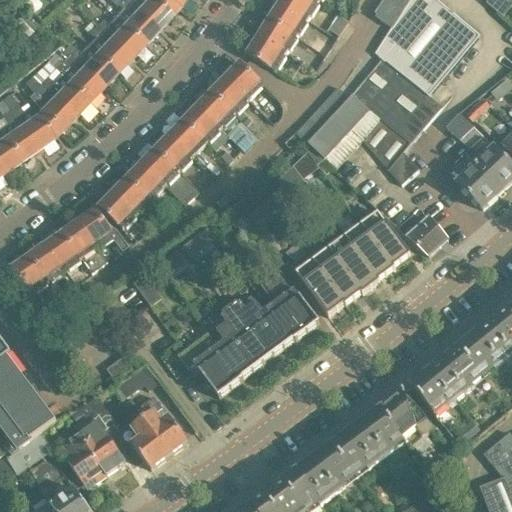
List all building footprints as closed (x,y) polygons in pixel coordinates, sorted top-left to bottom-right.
[(125,0),(124,1),(158,34),(179,12),(161,0),(125,0)] [(161,0),(179,12),(186,0),(161,0)] [(308,23),(319,6),(309,0),(282,0),(280,5),(308,23)] [(392,29),(375,55),(382,60),(428,99),(479,37),(434,0),(410,0),(409,2),(403,11),(398,20),(392,29)] [(403,11),(409,2),(405,0),(388,0),(388,1),(403,11)] [(503,21),(511,8),(511,0),(492,0),(488,8),(503,21)] [(144,48),(158,34),(124,1),(118,7),(122,11),(114,19),(144,48)] [(398,20),(403,11),(388,1),(382,10),(398,20)] [(297,40),(308,23),(280,5),(269,22),(297,40)] [(392,29),(398,20),(382,10),(376,19),(392,29)] [(24,13),(13,23),(26,38),(37,28),(24,13)] [(131,62),(144,48),(114,19),(107,27),(103,23),(102,24),(97,18),(91,24),(131,62)] [(286,57),(297,40),(269,22),(258,38),(286,57)] [(117,77),(131,62),(91,24),(85,30),(95,40),(87,48),(117,77)] [(276,74),(286,57),(258,38),(247,55),(276,74)] [(69,58),(75,52),(69,46),(63,53),(69,58)] [(75,52),(69,58),(103,91),(117,77),(87,48),(79,56),(75,52)] [(62,54),(57,60),(62,65),(63,65),(68,59),(62,54)] [(89,105),(103,91),(69,58),(68,59),(63,65),(67,68),(59,76),(89,105)] [(353,133),(326,162),(336,170),(362,142),(389,173),(402,188),(419,173),(403,155),(434,117),(441,109),(428,99),(382,60),(351,97),(353,98),(371,114),(353,133)] [(240,65),(225,80),(249,104),(264,89),(240,65)] [(75,120),(89,105),(59,76),(54,70),(50,73),(44,66),(32,78),(75,120)] [(54,141),(75,120),(32,78),(25,86),(34,96),(30,100),(42,114),(38,118),(54,141)] [(235,118),(249,104),(225,80),(211,94),(235,118)] [(511,87),(507,82),(500,88),(505,95),(511,89),(511,87)] [(505,95),(500,88),(492,94),(498,101),(505,95)] [(295,135),(285,146),(293,154),(301,147),(304,144),(324,162),(325,163),(326,162),(353,133),(371,114),(353,98),(350,101),(337,90),(295,135)] [(197,109),(221,132),(227,127),(232,132),(227,137),(245,154),(258,141),(241,124),(239,127),(233,121),(235,118),(211,94),(197,109)] [(10,97),(2,102),(37,153),(54,141),(38,118),(31,109),(22,115),(10,97)] [(0,133),(21,164),(37,153),(2,102),(0,103),(0,114),(3,119),(0,121),(0,133)] [(197,109),(183,123),(207,147),(221,132),(197,109)] [(480,115),(474,109),(467,117),(473,123),(480,115)] [(241,113),(236,119),(246,129),(252,123),(241,113)] [(474,130),(459,115),(445,130),(460,143),(474,130)] [(193,161),(207,147),(183,123),(169,137),(193,161)] [(511,168),(483,139),(474,130),(460,143),(470,152),(447,174),(456,183),(483,212),(511,183),(511,168)] [(21,164),(0,133),(0,169),(4,176),(21,164)] [(169,137),(155,152),(179,175),(193,161),(169,137)] [(511,139),(509,144),(502,137),(495,144),(502,150),(511,159),(511,139)] [(304,144),(301,147),(317,167),(324,162),(304,144)] [(200,195),(179,175),(155,152),(141,166),(165,190),(184,207),(200,195)] [(141,166),(127,180),(152,204),(165,190),(141,166)] [(127,180),(113,195),(138,218),(151,232),(166,218),(152,204),(127,180)] [(138,218),(113,195),(99,209),(123,233),(134,246),(140,241),(136,234),(138,231),(144,238),(151,232),(138,218)] [(96,212),(79,223),(99,251),(115,240),(96,212)] [(378,215),(361,227),(394,272),(394,271),(411,259),(378,215)] [(407,240),(428,259),(448,243),(425,217),(418,223),(421,227),(407,240)] [(249,246),(258,239),(243,220),(234,227),(249,246)] [(98,251),(99,251),(79,223),(63,235),(82,263),(83,262),(92,277),(108,265),(98,251)] [(395,273),(394,271),(394,272),(361,227),(345,239),(379,285),(379,284),(395,273)] [(63,235),(46,246),(65,274),(82,263),(63,235)] [(379,285),(345,239),(329,251),(362,297),(363,299),(380,286),(379,284),(379,285)] [(49,286),(65,274),(46,246),(30,258),(49,286)] [(346,309),(362,297),(329,251),(313,263),(345,308),(346,309)] [(32,298),(49,286),(30,258),(12,270),(32,298)] [(345,308),(313,263),(296,276),(329,320),(345,308)] [(188,373),(194,368),(219,401),(243,383),(295,344),(296,345),(320,327),(281,274),(275,273),(262,283),(261,289),(274,307),(264,314),(256,304),(246,312),(242,306),(237,305),(223,315),(223,321),(227,326),(217,334),(224,344),(218,349),(208,336),(178,359),(188,373)] [(153,292),(142,279),(132,286),(143,300),(153,292)] [(461,348),(459,350),(485,382),(511,359),(511,319),(505,312),(503,314),(500,313),(496,317),(496,320),(470,341),(466,341),(462,345),(461,348)] [(0,427),(19,453),(40,438),(57,425),(8,359),(11,357),(0,341),(0,427)] [(437,421),(485,382),(459,350),(457,351),(454,350),(449,355),(448,358),(422,379),(419,379),(414,383),(414,386),(411,388),(437,421)] [(131,371),(123,360),(106,372),(115,383),(131,371)] [(114,390),(122,403),(147,385),(149,388),(157,382),(146,366),(118,387),(114,390)] [(409,452),(433,433),(434,432),(404,395),(402,396),(400,394),(388,403),(390,405),(382,411),(406,445),(405,446),(409,452)] [(151,472),(188,445),(154,398),(130,416),(134,422),(121,431),(151,472)] [(126,465),(101,429),(113,421),(98,401),(95,402),(70,417),(76,424),(89,416),(96,426),(82,435),(90,447),(87,449),(106,478),(126,465)] [(467,416),(477,408),(472,401),(461,409),(467,416)] [(335,447),(332,448),(357,482),(405,446),(406,445),(382,411),(379,414),(376,413),(370,417),(370,420),(343,441),(340,440),(335,444),(335,447)] [(462,446),(465,444),(480,432),(471,421),(453,435),(462,446)] [(51,432),(42,439),(49,448),(57,441),(51,432)] [(511,511),(511,436),(510,434),(483,456),(485,458),(504,480),(479,489),(488,511),(511,511)] [(90,447),(82,435),(64,448),(71,458),(67,461),(88,491),(106,478),(87,449),(90,447)] [(40,438),(19,453),(7,462),(11,468),(18,478),(28,470),(42,460),(51,453),(40,438)] [(323,507),(357,482),(332,448),(330,450),(327,449),(322,453),(322,456),(298,474),(323,507)] [(0,473),(0,474),(11,468),(7,462),(5,459),(0,461),(0,473)] [(88,511),(74,491),(59,469),(42,460),(28,470),(49,506),(52,511),(88,511)] [(286,483),(279,488),(280,488),(284,486),(303,511),(316,511),(323,507),(298,474),(294,477),(291,476),(286,480),(286,483)] [(303,511),(284,486),(280,488),(279,488),(263,500),(262,500),(260,500),(254,504),(254,507),(252,508),(254,511),(303,511)] [(398,511),(399,511),(408,511),(435,492),(432,486),(398,511)] [(441,511),(435,492),(408,511),(441,511)]
